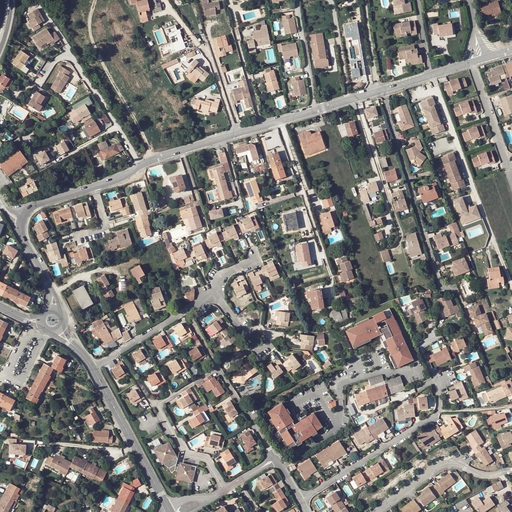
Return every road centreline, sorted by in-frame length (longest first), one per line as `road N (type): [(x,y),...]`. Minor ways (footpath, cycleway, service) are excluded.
road 1 (residential): [(275,459),(218,370),(156,406),(185,452),(207,459),(226,487)]
road 2 (residential): [(298,498),(433,418),(437,386),(420,344),(434,336)]
road 3 (residential): [(376,91),(143,163)]
road 4 (residential): [(455,287),(441,284),(381,90)]
road 5 (tertiary): [(91,366),(167,506)]
road 6 (residential): [(378,511),(446,465),(480,475),(511,469)]
road 7 (residential): [(91,366),(216,291)]
road 8 (unknown): [(262,126),(229,0)]
road 9 (residential): [(143,163),(72,60)]
road 10 (residential): [(44,337),(21,385),(5,379),(25,333)]
